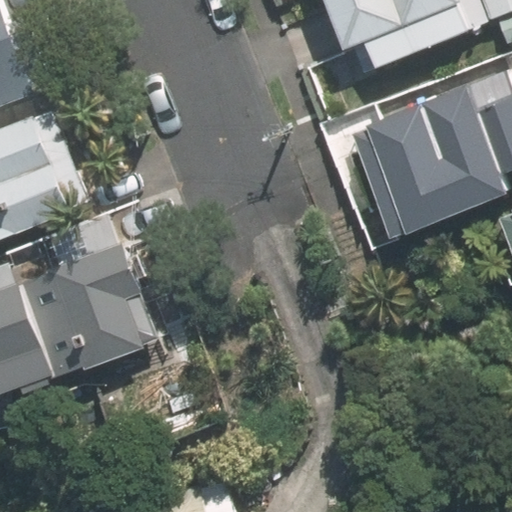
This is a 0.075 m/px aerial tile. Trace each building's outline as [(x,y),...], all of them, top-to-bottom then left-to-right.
[(0,0),(0,115),(48,97),(11,0),(0,0)] [(511,0),(335,0),(357,54),(377,46),(388,71),(477,34),(476,31),(511,16),(511,0)] [(511,69),(510,65),(354,127),(398,237),(511,191),(511,174),(509,168),(511,167),(511,69)] [(61,114),(0,136),(0,250),(98,214),(61,114)] [(511,210),(503,214),(511,238),(511,210)] [(19,264),(0,270),(0,404),(60,382),(62,389),(170,348),(121,220),(53,245),(64,274),(28,288),(19,264)] [(240,511),(231,482),(209,491),(206,485),(116,511),(240,511)]
